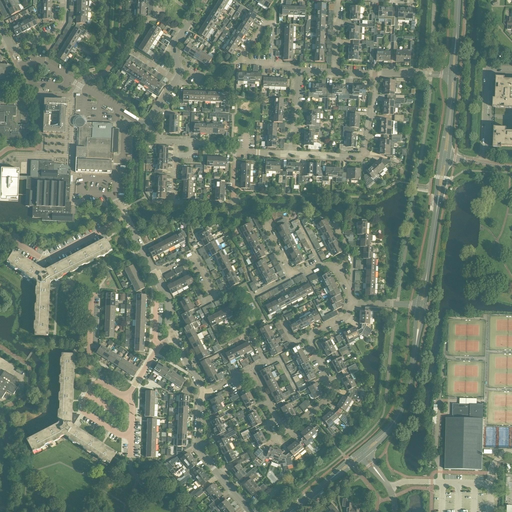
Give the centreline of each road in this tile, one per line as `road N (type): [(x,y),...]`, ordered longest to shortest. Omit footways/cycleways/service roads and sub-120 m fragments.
road 1 (residential): [(202,391),(248,372),(284,435),(333,393),(310,335)]
road 2 (unclassified): [(291,153),(360,156),(375,73)]
road 3 (residential): [(0,237),(48,258),(125,217)]
road 4 (residential): [(249,511),(197,443),(202,391)]
